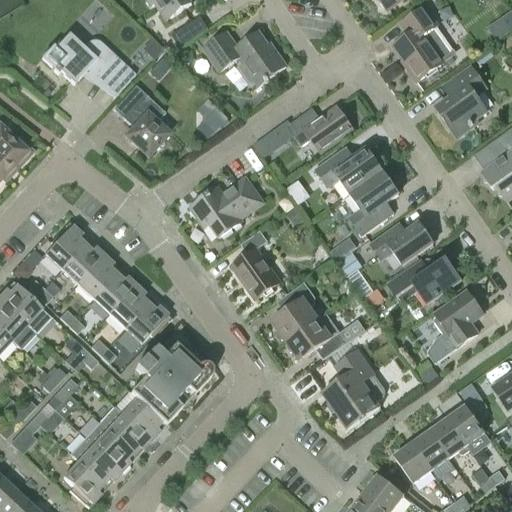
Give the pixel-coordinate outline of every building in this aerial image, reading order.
[(145,0),(150,8),(154,6),(166,23),(191,7),(186,0),(145,0)] [(386,14),(406,0),(374,0),(377,4),(380,5),(386,14)] [(417,85),(444,66),(443,65),(455,56),(436,29),(437,29),(424,10),(401,26),(409,38),(393,49),(408,70),(407,71),(417,85)] [(511,14),(500,23),(509,35),(511,33),(511,14)] [(182,47),(207,30),(201,21),(176,38),(182,47)] [(286,69),(275,54),(273,55),(258,35),(237,50),(226,36),(203,52),(220,75),(239,62),(242,67),(238,70),(238,74),(249,90),(253,90),(257,88),(259,90),(269,83),(268,82),(286,69)] [(106,88),(117,76),(126,85),(133,78),(97,44),(96,44),(94,44),(92,44),(90,44),(88,45),(86,46),(84,47),(81,51),(66,37),(53,51),(50,49),(39,61),(51,73),(51,74),(55,78),(57,75),(71,88),(84,74),(106,88)] [(153,41),(146,48),(146,56),(154,64),(165,52),(153,41)] [(488,51),(474,60),(480,68),(494,59),(488,51)] [(164,54),(155,64),(161,70),(168,70),(174,64),(164,54)] [(192,54),(181,54),(181,60),(188,65),(192,65),(192,62),(192,56),(192,54)] [(476,122),(487,115),(475,98),(486,91),(471,70),(449,85),(457,97),(436,112),(449,131),(451,129),(459,139),(478,126),(476,122)] [(135,89),(113,113),(132,131),(125,139),(147,160),(158,148),(163,148),(163,143),(168,138),(155,126),(164,116),(135,89)] [(311,143),(320,156),(353,132),(336,110),(315,125),(307,115),(286,129),(301,150),(311,143)] [(209,125),(217,132),(227,122),(217,111),(209,119),(209,125)] [(5,184),(33,155),(18,141),(15,144),(0,130),(0,182),(2,181),(5,184)] [(511,133),(488,151),(495,161),(493,162),(492,166),(494,168),(481,176),(484,180),(483,184),(487,185),(493,192),(496,190),(498,193),(497,197),(502,198),(506,205),(511,200),(511,133)] [(339,182),(350,198),(382,175),(366,152),(354,160),(347,149),(314,172),(327,191),(339,182)] [(382,175),(350,198),(361,213),(349,221),(362,240),(395,216),(387,206),(399,198),(382,175)] [(240,222),(263,206),(246,181),(229,193),(230,195),(224,199),(218,191),(210,197),(209,197),(205,199),(206,200),(190,211),(204,231),(209,228),(219,241),(241,225),(240,222)] [(302,189),(290,198),(292,200),(297,208),(309,200),(304,192),(302,189)] [(285,209),(293,204),(286,194),(278,199),(285,209)] [(296,208),(287,215),(295,226),(304,220),(296,208)] [(44,258),(60,273),(88,244),(68,226),(50,245),(53,249),(44,258)] [(393,255),(402,269),(433,247),(419,226),(406,236),(399,226),(370,247),(381,263),(393,255)] [(260,234),(240,248),(247,258),(231,269),(255,303),(280,286),(256,253),(268,245),(260,234)] [(60,273),(76,288),(103,259),(88,244),(60,273)] [(12,274),(22,283),(43,260),(34,251),(12,274)] [(361,267),(351,253),(338,263),(348,277),(361,267)] [(119,274),(103,259),(76,288),(92,303),(119,274)] [(403,296),(407,302),(418,295),(427,308),(460,285),(446,265),(429,276),(422,265),(389,288),(397,300),(403,296)] [(357,273),(347,280),(363,302),(372,295),(357,273)] [(108,318),(135,289),(119,274),(92,303),(108,318)] [(27,291),(36,300),(43,292),(34,284),(27,291)] [(0,298),(0,304),(35,338),(50,321),(12,285),(0,298)] [(285,345),(317,322),(309,311),(314,307),(315,301),(304,286),(281,302),(289,312),(271,325),(277,334),(277,337),(281,343),(283,343),(285,345)] [(151,304),(135,289),(108,318),(124,332),(151,304)] [(52,300),(43,292),(36,300),(45,308),(52,300)] [(467,294),(434,317),(436,320),(433,324),(443,337),(436,342),(427,356),(435,367),(478,337),(470,326),(483,317),(467,294)] [(372,295),(363,302),(370,313),(380,306),(372,295)] [(35,338),(0,304),(0,334),(11,345),(20,353),(35,338)] [(152,341),(170,322),(151,304),(124,332),(140,348),(149,338),(152,341)] [(59,321),(67,329),(74,322),(66,314),(59,321)] [(324,317),(317,322),(285,345),(286,347),(286,349),(290,355),(292,356),(299,365),(315,353),(322,363),(345,347),(324,317)] [(83,330),(74,322),(67,329),(76,337),(83,330)] [(0,356),(11,345),(0,334),(0,356)] [(90,351),(99,359),(106,351),(97,343),(90,351)] [(209,381),(211,377),(211,373),(209,369),(205,368),(201,368),(198,370),(174,348),(164,360),(163,358),(159,354),(155,351),(151,354),(144,362),(144,361),(134,372),(144,381),(129,396),(136,402),(136,401),(165,429),(209,381)] [(73,356),(81,364),(88,357),(80,349),(73,356)] [(115,360),(106,351),(99,359),(108,367),(115,360)] [(385,394),(384,391),(357,354),(334,370),(343,382),(322,397),(328,406),(326,407),(331,414),(333,413),(348,434),(380,411),(375,404),(376,403),(379,403),(382,402),(384,400),(385,397),(385,394)] [(73,356),(65,364),(74,373),(81,364),(73,356)] [(97,365),(88,357),(81,364),(90,373),(97,365)] [(52,370),(46,377),(49,380),(56,373),(52,370)] [(56,387),(65,378),(57,371),(56,373),(49,380),(56,387)] [(425,391),(437,382),(430,371),(418,380),(425,391)] [(511,376),(492,390),(508,413),(511,410),(511,376)] [(56,387),(49,380),(41,389),(48,396),(56,387)] [(68,398),(76,389),(69,382),(61,391),(68,398)] [(476,417),(490,408),(474,384),(460,393),(476,417)] [(68,398),(61,391),(53,400),(60,407),(68,398)] [(136,401),(136,402),(121,417),(150,444),(165,429),(136,401)] [(27,419),(35,410),(28,403),(19,412),(27,419)] [(485,437),(466,409),(447,422),(467,449),(485,437)] [(27,419),(19,412),(11,420),(19,427),(27,419)] [(150,444),(121,417),(115,412),(101,428),(136,460),(150,444)] [(39,430),(47,421),(39,414),(31,423),(39,430)] [(467,449),(447,422),(430,434),(449,462),(460,454),(461,456),(464,457),(469,453),(467,449)] [(39,430),(31,423),(23,431),(31,438),(39,430)] [(86,443),(121,476),(136,460),(101,428),(86,443)] [(449,462),(430,434),(412,447),(431,474),(449,462)] [(77,465),(106,492),(121,476),(86,443),(71,459),(77,465)] [(431,474),(412,447),(394,460),(413,487),(431,474)] [(106,492),(77,465),(62,481),(71,490),(68,494),(88,511),(106,492)] [(499,474),(495,476),(489,481),(495,489),(504,482),(499,474)] [(364,496),(384,511),(394,511),(404,499),(378,479),(364,496)] [(0,480),(0,511),(15,495),(0,480)] [(495,489),(489,481),(479,488),(485,496),(495,489)] [(511,504),(511,489),(511,487),(499,495),(511,505),(511,504)] [(0,511),(27,511),(30,509),(15,495),(0,511)] [(351,511),(384,511),(364,496),(351,511)] [(453,506),(457,511),(462,511),(469,507),(463,499),(453,506)]
